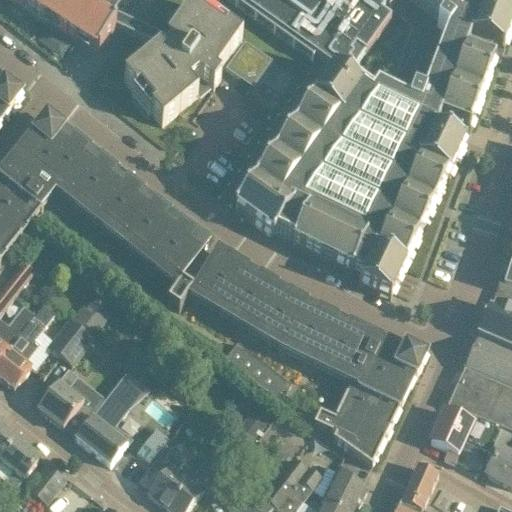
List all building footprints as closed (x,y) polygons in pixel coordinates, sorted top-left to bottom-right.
[(11,0),(77,42),(75,45),(76,46),(78,43),(88,49),(98,56),(116,32),(128,38),(142,45),(159,53),(168,64),(173,59),(178,53),(166,45),(134,30),(99,13),(108,0),(11,0)] [(225,0),(312,62),(314,58),(334,71),(348,84),(355,74),(390,22),(380,15),(386,7),(388,9),(394,0),(225,0)] [(252,225),(230,263),(247,273),(254,277),(269,252),(271,250),(274,248),(277,246),(280,245),(283,245),(287,245),(290,246),(292,247),(324,262),(352,275),(362,279),(361,280),(359,284),(358,287),(362,289),(368,292),(373,294),(375,295),(379,297),(386,300),(390,302),(391,300),(393,296),(394,293),(405,271),(406,269),(448,179),(449,180),(465,147),(456,143),(457,139),(458,138),(462,128),(470,131),(470,130),(495,65),(487,62),(489,54),(490,53),(491,49),(503,53),(511,29),(511,0),(413,0),(442,21),(438,26),(448,34),(425,97),(414,93),(410,106),(377,90),(355,74),(348,84),(334,71),(276,155),(275,156),(246,197),(236,211),(235,213),(252,225)] [(204,22),(207,18),(193,8),(166,45),(178,53),(173,59),(168,64),(159,53),(152,60),(123,83),(135,96),(139,93),(155,112),(150,115),(162,129),(197,99),(196,97),(205,89),(206,87),(213,92),(221,82),(216,79),(223,69),(231,75),(239,81),(245,72),(250,76),(262,59),(246,47),(244,49),(239,46),(242,42),(227,32),(224,36),(204,22)] [(0,125),(22,101),(0,83),(0,125)] [(100,163),(74,142),(47,121),(17,158),(18,158),(20,159),(10,171),(9,170),(9,169),(8,168),(1,178),(0,178),(0,253),(15,235),(37,207),(42,201),(32,193),(36,188),(39,185),(41,187),(42,186),(42,185),(27,173),(31,168),(44,179),(71,200),(97,221),(124,242),(150,263),(180,287),(176,292),(167,307),(179,314),(188,300),(191,294),(223,313),(253,330),(284,349),(313,363),(345,378),(352,381),(363,386),(362,387),(363,387),(360,392),(358,391),(341,427),(335,425),(336,424),(335,424),(334,424),(320,417),(315,427),(314,429),(331,438),(332,437),(335,439),(333,443),(369,470),(371,472),(371,471),(400,411),(414,384),(415,385),(426,363),(405,353),(404,355),(383,345),(365,336),(333,321),(306,308),(276,291),(254,277),(247,273),(230,263),(217,255),(216,257),(217,257),(211,267),(200,260),(207,251),(208,250),(179,227),(153,206),(127,185),(100,163)] [(511,223),(502,258),(506,260),(511,261),(511,223)] [(64,257),(57,266),(69,275),(76,266),(64,257)] [(511,261),(506,260),(503,269),(500,281),(498,292),(511,295),(511,261)] [(0,320),(35,276),(22,266),(0,294),(0,320)] [(511,295),(498,292),(497,293),(493,303),(495,304),(511,312),(511,295)] [(83,308),(71,324),(69,323),(48,351),(60,361),(94,317),(83,308)] [(45,331),(55,318),(43,309),(34,320),(30,326),(0,363),(0,383),(14,394),(26,379),(32,372),(31,370),(26,366),(39,349),(34,345),(45,331)] [(0,363),(30,326),(34,320),(23,311),(8,331),(0,324),(0,363)] [(511,322),(489,313),(477,341),(478,342),(511,355),(511,322)] [(107,323),(97,315),(94,318),(94,317),(60,361),(71,370),(93,342),(107,323)] [(168,354),(176,343),(164,334),(156,344),(168,354)] [(511,355),(478,342),(471,357),(470,359),(468,363),(464,372),(464,374),(511,394),(511,355)] [(278,405),(291,387),(274,374),(237,347),(223,365),(278,405)] [(144,378),(153,367),(142,358),(134,369),(144,378)] [(66,393),(76,380),(68,374),(50,397),(37,413),(75,443),(93,421),(96,416),(83,406),(66,393)] [(458,387),(447,410),(472,420),(505,433),(511,435),(511,394),(464,374),(458,387)] [(103,408),(96,416),(93,421),(75,443),(110,470),(127,448),(107,433),(118,419),(119,420),(134,401),(117,387),(102,407),(103,408)] [(252,444),(271,420),(257,408),(238,433),(252,444)] [(505,433),(472,420),(469,426),(445,415),(430,446),(458,459),(464,445),(489,456),(505,433)] [(0,464),(17,444),(0,429),(0,464)] [(511,457),(504,453),(511,435),(505,433),(489,456),(485,465),(492,468),(486,478),(511,492),(511,457)] [(23,484),(40,462),(17,444),(0,464),(13,475),(5,485),(14,492),(22,483),(23,484)] [(163,454),(151,470),(162,479),(147,498),(165,511),(190,511),(205,495),(178,473),(185,464),(167,449),(163,454)] [(455,467),(458,461),(447,456),(444,463),(455,467)] [(307,472),(293,461),(284,472),(341,511),(357,511),(367,494),(362,490),(361,489),(343,476),(337,471),(335,475),(327,471),(322,481),(309,470),(307,472)] [(47,468),(32,487),(36,491),(32,497),(48,510),(67,485),(47,468)] [(417,470),(398,511),(423,511),(435,488),(436,485),(438,480),(417,470)] [(341,511),(284,472),(262,500),(277,511),(341,511)] [(277,511),(262,500),(260,502),(230,480),(216,498),(233,511),(277,511)]
